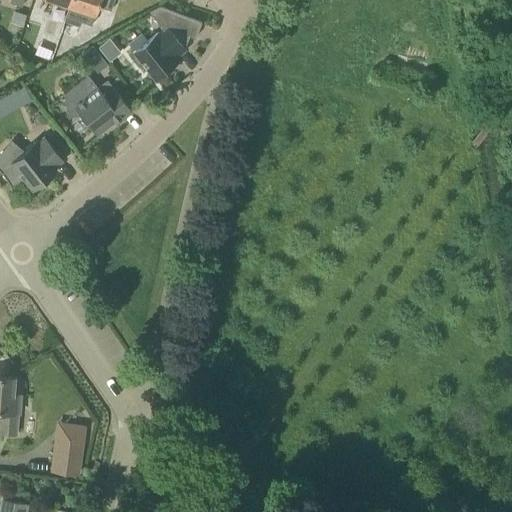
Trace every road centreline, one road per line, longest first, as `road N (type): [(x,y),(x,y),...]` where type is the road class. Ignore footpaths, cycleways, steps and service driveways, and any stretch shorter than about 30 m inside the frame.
road 1 (residential): [(24,253),(213,89),(255,5)]
road 2 (residential): [(131,415),(24,253)]
road 3 (residential): [(204,511),(131,415)]
